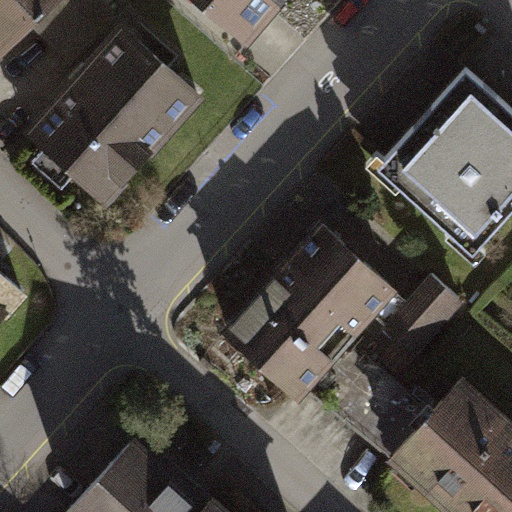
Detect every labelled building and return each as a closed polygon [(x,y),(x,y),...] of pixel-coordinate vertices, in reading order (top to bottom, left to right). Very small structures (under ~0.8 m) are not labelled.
[(53,0),(0,0),(0,51),(36,17),(53,0)] [(120,17),(103,0),(53,0),(36,17),(76,59),(120,17)] [(209,0),(248,33),(276,0),(209,0)] [(200,93),(126,26),(31,130),(105,197),(200,93)] [(511,205),(511,105),(467,65),(383,157),(405,177),(401,182),(474,248),(511,205)] [(393,285),(325,224),(228,330),(297,392),(309,378),(372,435),(410,393),(365,352),(360,358),(342,342),(393,285)] [(0,316),(25,289),(0,267),(0,316)] [(415,350),(460,299),(433,274),(387,325),(415,350)] [(511,511),(511,422),(462,378),(431,412),(410,393),(372,435),(458,511),(511,511)] [(206,505),(132,440),(67,511),(227,511),(212,498),(206,505)]
